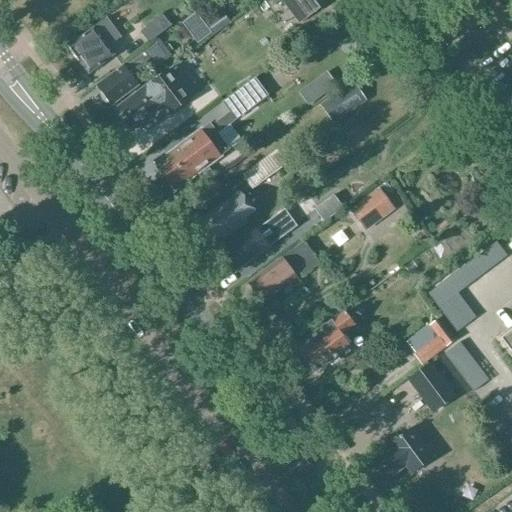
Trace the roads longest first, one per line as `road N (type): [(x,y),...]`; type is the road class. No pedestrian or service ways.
road 1 (tertiary): [(344,511),(52,131)]
road 2 (unclassified): [(0,139),(284,511)]
road 3 (unknown): [(511,43),(490,26),(441,52),(511,157)]
